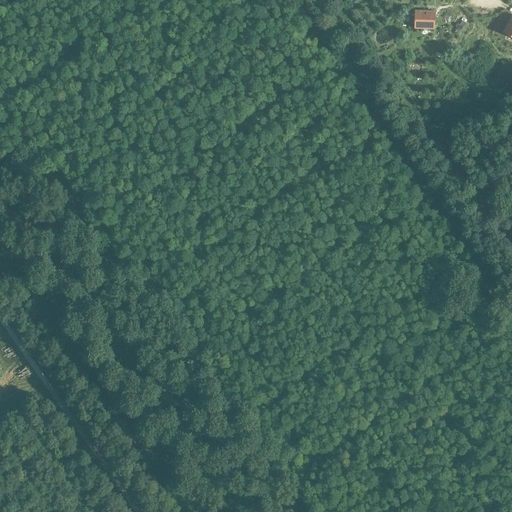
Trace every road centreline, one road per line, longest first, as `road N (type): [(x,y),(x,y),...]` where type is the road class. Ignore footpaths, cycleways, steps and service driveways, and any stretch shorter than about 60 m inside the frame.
road 1 (track): [(184,511),(511,281)]
road 2 (track): [(0,315),(139,511)]
road 3 (track): [(511,239),(440,138)]
